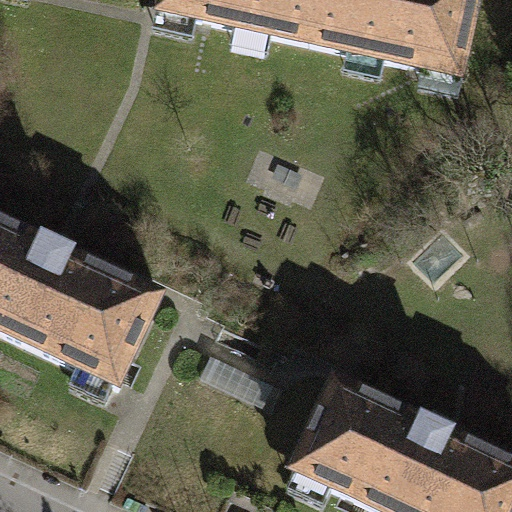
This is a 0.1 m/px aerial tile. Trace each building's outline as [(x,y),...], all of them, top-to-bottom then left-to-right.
[(308,49),(319,0),(161,0),(158,15),(308,49)] [(319,0),(308,49),(465,83),(483,0),(319,0)] [(152,299),(0,228),(0,339),(110,390),(152,299)] [(197,350),(145,468),(224,503),(239,470),(274,485),(294,441),(273,432),(291,392),(197,350)] [(284,472),(366,511),(511,511),(511,470),(327,382),(284,472)]
